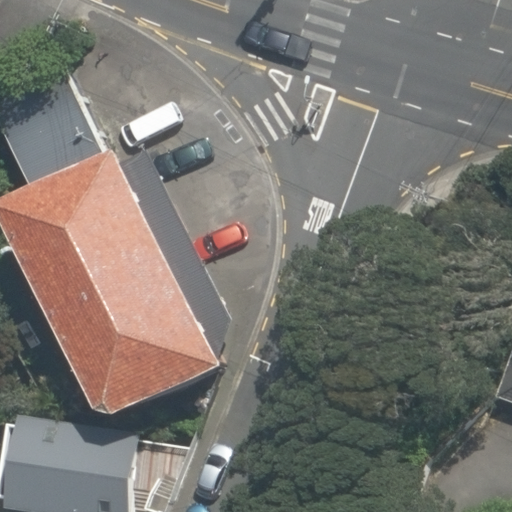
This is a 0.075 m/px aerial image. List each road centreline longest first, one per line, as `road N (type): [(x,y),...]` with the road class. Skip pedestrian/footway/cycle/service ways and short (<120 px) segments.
road 1 (tertiary): [(316,295),(321,209),(302,160),(221,55),(156,0)]
road 2 (residential): [(406,52),(316,295)]
road 3 (residential): [(316,295),(233,511)]
road 4 (tertiary): [(209,0),(320,38),(406,52)]
